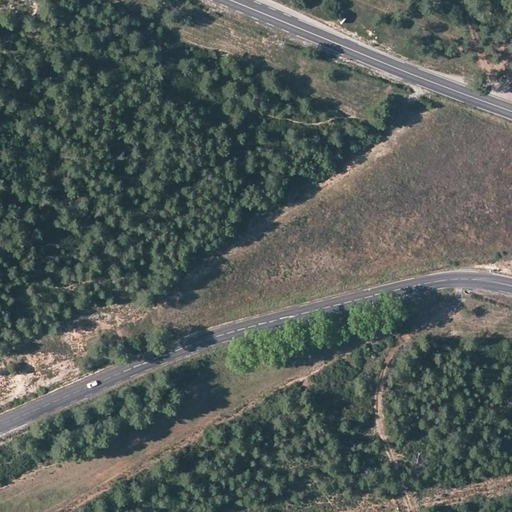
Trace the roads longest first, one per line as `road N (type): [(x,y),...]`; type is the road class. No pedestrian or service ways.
road 1 (tertiary): [(0,424),(146,362),(381,292),(459,278),(511,285)]
road 2 (tertiary): [(511,110),(231,0)]
road 3 (track): [(473,279),(455,307),(394,342),(383,369),(376,410),(411,511)]
